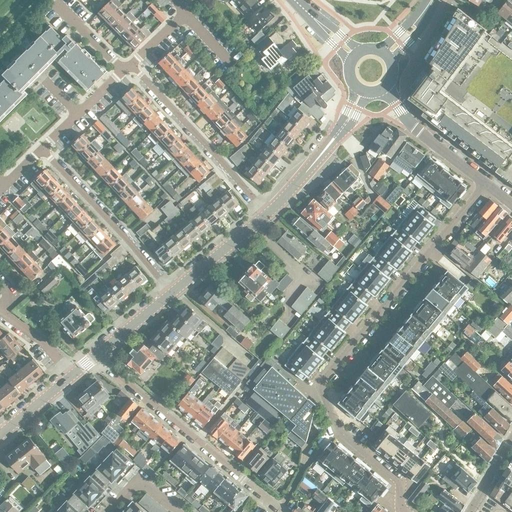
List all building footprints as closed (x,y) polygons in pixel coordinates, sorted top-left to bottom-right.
[(118,0),(111,0),(99,13),(106,20),(119,8),(123,4),(118,0)] [(233,0),(239,6),(238,8),(243,14),(257,2),(255,0),(233,0)] [(511,13),(511,2),(509,0),(508,0),(498,13),(507,20),(511,13)] [(151,12),(155,16),(159,11),(152,3),(149,6),(153,10),(151,12)] [(257,32),(273,17),(263,6),(247,21),(257,32)] [(126,15),(119,8),(106,20),(113,28),(126,15)] [(414,91),(408,99),(424,111),(421,115),(502,177),(508,181),(511,184),(511,59),(482,36),(487,30),(458,8),(426,61),(433,66),(428,74),(424,70),(410,88),(414,91)] [(159,11),(155,16),(159,19),(160,18),(164,21),(167,18),(159,11)] [(130,12),(126,15),(113,28),(121,35),(133,22),(137,19),(130,12)] [(133,22),(121,35),(128,42),(141,30),(140,29),(133,22)] [(68,43),(51,26),(3,75),(7,78),(0,85),(0,119),(24,95),(20,91),(55,56),(89,90),(105,73),(101,69),(101,68),(76,43),(76,44),(71,39),(68,43)] [(144,26),(140,29),(141,30),(128,42),(135,50),(151,34),(144,26)] [(234,32),(229,26),(225,30),(230,35),(234,32)] [(256,45),(265,36),(261,31),(252,40),(256,45)] [(301,67),(301,68),(304,65),(297,57),(297,56),(295,53),(296,53),(292,49),(296,45),(292,40),(285,46),(283,43),(284,42),(284,40),(283,39),(277,31),(269,38),(268,35),(257,45),(266,56),(262,59),(271,70),(279,63),(281,65),(288,59),(290,62),(294,59),(301,67)] [(179,44),(187,53),(192,49),(184,40),(179,44)] [(177,55),(174,57),(170,53),(159,63),(167,72),(181,59),(177,55)] [(169,77),(174,81),(186,70),(182,66),(186,62),(182,58),(181,59),(167,72),(170,75),(169,77)] [(284,88),(287,91),(302,105),(298,109),(309,118),(322,106),(323,108),(325,108),(327,107),(328,106),(327,103),(325,101),(330,97),(331,98),(333,97),(333,96),(334,95),(334,94),(334,93),(333,93),(333,92),(330,89),(332,87),(327,81),(328,80),(322,74),(320,76),(315,70),(311,73),(307,68),(304,68),(304,65),(301,68),(301,70),(304,71),(308,75),(296,85),(293,81),(284,88)] [(189,67),(186,70),(174,81),(178,86),(179,85),(183,89),(197,75),(189,67)] [(183,89),(190,97),(201,87),(197,83),(202,78),(199,74),(197,75),(183,89)] [(201,87),(190,97),(190,99),(193,102),(195,102),(198,105),(213,92),(208,87),(205,90),(201,87)] [(132,89),(121,99),(125,103),(120,107),(124,111),(129,107),(140,97),(132,89)] [(221,100),(213,92),(198,105),(206,114),(221,100)] [(129,107),(124,111),(129,116),(133,112),(137,115),(148,105),(140,97),(129,107)] [(206,114),(214,122),(228,108),(221,100),(206,114)] [(148,105),(137,115),(133,119),(141,127),(145,124),(144,123),(155,113),(148,105)] [(228,108),(214,122),(222,130),(236,117),(228,108)] [(311,120),(309,118),(298,109),(290,118),(304,129),(311,120)] [(270,117),(272,119),(278,113),(275,110),(270,117)] [(144,123),(145,124),(152,132),(163,122),(155,113),(144,123)] [(112,123),(104,114),(100,119),(108,127),(112,123)] [(243,124),(236,117),(222,130),(229,138),(246,123),(245,123),(243,124)] [(270,117),(264,123),(267,125),(272,119),(270,117)] [(290,118),(283,128),(296,139),(304,129),(290,118)] [(97,121),(93,125),(98,131),(100,133),(105,129),(97,121)] [(163,122),(152,132),(153,132),(149,136),(157,144),(171,131),(163,122)] [(108,127),(116,136),(120,131),(112,123),(108,127)] [(246,123),(229,138),(237,147),(248,137),(244,132),(249,127),(246,123)] [(275,137),(289,148),(296,139),(283,128),(278,124),(274,128),(279,132),(275,137)] [(381,151),(395,133),(387,127),(381,135),(379,134),(369,148),(379,155),(382,151),(381,151)] [(263,131),(260,129),(255,135),(257,137),(263,131)] [(391,158),(407,136),(397,129),(397,130),(395,133),(381,151),(382,151),(391,158)] [(164,152),(179,139),(171,131),(157,144),(164,152)] [(117,139),(122,144),(127,139),(122,134),(117,139)] [(83,135),(72,145),(79,153),(90,143),(83,135)] [(257,137),(255,135),(249,141),(252,144),(257,137)] [(275,137),(268,146),(281,157),(289,148),(275,137)] [(130,143),(127,139),(122,144),(126,148),(130,143)] [(172,161),(187,147),(179,139),(164,152),(172,161)] [(98,151),(91,143),(90,143),(79,153),(87,162),(98,151)] [(413,171),(424,156),(407,143),(393,162),(410,174),(413,170),(413,171)] [(274,166),(281,157),(268,146),(260,155),(274,166)] [(180,169),(194,155),(187,147),(172,161),(180,169)] [(241,153),(239,150),(230,158),(233,162),(243,154),(241,153)] [(95,170),(106,159),(98,151),(87,162),(95,170)] [(237,166),(246,159),(243,154),(233,162),(237,166)] [(367,154),(360,157),(365,172),(371,166),(367,154)] [(194,155),(180,169),(187,177),(191,174),(202,164),(194,155)] [(266,175),(274,166),(260,155),(256,160),(252,157),(248,161),(249,161),(266,175)] [(423,186),(440,165),(439,165),(431,158),(414,178),(423,186)] [(106,159),(95,170),(103,178),(114,168),(106,159)] [(369,174),(378,181),(389,166),(379,159),(369,174)] [(258,185),(266,175),(249,161),(246,164),(250,168),(245,173),(258,185)] [(202,164),(191,174),(199,182),(210,172),(202,164)] [(339,175),(354,190),(357,188),(359,188),(363,184),(360,178),(358,176),(359,176),(359,173),(351,165),(348,168),(347,168),(345,168),(344,168),(342,171),(342,173),(339,175)] [(449,173),(440,165),(423,186),(432,193),(449,173)] [(108,184),(111,187),(122,176),(114,168),(103,178),(103,179),(103,181),(106,184),(108,184)] [(34,179),(31,183),(39,192),(53,178),(45,169),(34,179)] [(126,173),(122,176),(111,187),(119,195),(130,184),(134,181),(126,173)] [(449,173),(432,193),(440,200),(439,201),(440,201),(458,180),(457,180),(449,173)] [(207,185),(208,187),(219,178),(215,174),(205,182),(207,185)] [(347,190),(351,194),(354,190),(339,175),(337,177),(335,177),(332,180),(332,182),(343,194),(347,190)] [(39,192),(38,193),(42,197),(47,193),(50,197),(61,186),(53,178),(39,192)] [(208,187),(212,191),(229,212),(239,204),(228,190),(222,195),(216,188),(222,182),(219,178),(208,187)] [(467,187),(458,180),(440,201),(449,209),(458,198),(458,199),(459,197),(460,198),(466,192),(465,191),(466,189),(465,189),(467,187)] [(201,190),(207,185),(205,182),(198,187),(201,190)] [(343,194),(332,182),(332,183),(329,183),(327,185),(327,188),(324,190),(339,205),(342,202),(339,198),(343,194)] [(378,183),(373,189),(381,196),(386,190),(378,183)] [(123,200),(126,203),(138,193),(130,184),(119,195),(118,197),(122,201),(123,200)] [(61,186),(50,197),(58,205),(69,195),(61,186)] [(388,202),(392,205),(404,190),(401,187),(388,202)] [(333,216),(342,207),(339,205),(324,190),(322,192),(320,192),(317,195),(317,197),(316,197),(318,199),(316,201),(330,213),(333,216)] [(214,202),(209,206),(220,219),(229,212),(212,191),(208,194),(214,202)] [(126,203),(134,212),(146,201),(138,193),(126,203)] [(69,195),(58,205),(66,214),(77,203),(69,195)] [(18,196),(13,202),(20,210),(29,201),(25,197),(22,200),(18,196)] [(359,210),(361,208),(366,203),(363,200),(360,196),(352,204),(356,207),(359,210)] [(379,196),(373,203),(385,213),(391,206),(379,196)] [(324,226),(326,228),(335,218),(333,216),(330,213),(316,201),(314,199),(313,200),(311,200),(309,202),(310,204),(307,207),(312,212),(314,212),(327,223),(324,226)] [(488,217),(497,206),(490,200),(479,213),(482,216),(478,220),(477,219),(470,227),(476,231),(488,217)] [(32,204),(29,201),(20,210),(23,213),(32,204)] [(154,210),(146,201),(134,212),(142,220),(154,210)] [(174,205),(170,201),(161,209),(164,213),(174,205)] [(77,203),(66,214),(74,222),(85,212),(77,203)] [(413,208),(406,217),(427,235),(430,231),(434,225),(430,221),(433,217),(418,204),(414,208),(413,208)] [(177,210),(175,207),(174,205),(164,213),(168,217),(170,215),(177,210)] [(502,220),(507,214),(508,213),(499,205),(498,206),(497,206),(488,217),(496,224),(501,219),(502,220)] [(190,210),(193,214),(188,218),(191,221),(202,234),(211,227),(197,211),(194,206),(190,210)] [(201,207),(197,211),(211,227),(220,219),(209,206),(204,210),(201,207)] [(312,212),(307,207),(302,213),(323,232),(326,228),(324,226),(327,223),(314,212),(312,212)] [(358,213),(354,209),(353,207),(347,212),(353,218),(358,213)] [(13,220),(16,218),(20,213),(17,210),(10,217),(13,220)] [(170,215),(172,218),(179,212),(177,210),(170,215)] [(74,222),(70,225),(78,234),(93,220),(85,212),(74,222)] [(20,213),(16,218),(13,220),(16,224),(18,222),(19,223),(24,218),(20,213)] [(500,243),(511,228),(511,218),(509,216),(492,236),(500,243)] [(293,225),(323,252),(325,249),(330,253),(334,248),(300,217),(298,219),(295,219),(293,222),(293,224),(293,225)] [(399,227),(395,231),(411,244),(415,240),(419,244),(424,238),(427,235),(406,217),(398,226),(399,227)] [(488,217),(476,231),(476,232),(475,233),(483,240),(493,228),(494,230),(498,226),(496,224),(488,217)] [(93,220),(78,234),(86,242),(100,228),(93,220)] [(191,221),(181,229),(192,242),(202,234),(191,221)] [(151,228),(147,224),(136,232),(140,237),(151,228)] [(158,225),(152,230),(155,233),(161,228),(158,225)] [(29,237),(31,234),(36,230),(33,227),(25,234),(29,237)] [(100,228),(86,242),(94,250),(108,237),(100,228)] [(4,229),(0,232),(0,246),(1,247),(11,237),(4,229)] [(181,229),(172,236),(183,250),(192,242),(181,229)] [(52,243),(57,238),(51,231),(45,236),(52,243)] [(391,235),(384,244),(405,261),(408,258),(407,258),(412,252),(407,248),(411,244),(395,231),(392,235),(391,235)] [(306,250),(307,249),(287,232),(286,232),(287,232),(279,242),(278,241),(278,242),(298,259),(306,250)] [(331,232),(325,239),(333,246),(339,239),(331,232)] [(165,236),(160,240),(174,257),(183,250),(172,236),(168,240),(165,236)] [(11,237),(1,247),(9,256),(20,245),(11,237)] [(108,237),(94,250),(101,259),(116,245),(108,237)] [(47,251),(51,247),(43,238),(39,243),(47,251)] [(157,243),(160,247),(154,251),(165,265),(174,257),(160,240),(157,243)] [(473,260),(461,249),(457,245),(459,243),(455,240),(446,252),(466,269),(473,260)] [(476,248),(468,242),(465,245),(473,252),(476,248)] [(376,253),(377,254),(373,258),(389,271),(392,266),(397,270),(402,265),(405,261),(384,244),(376,253)] [(16,264),(27,254),(20,245),(9,256),(12,259),(12,261),(15,264),(16,264)] [(124,250),(120,246),(109,255),(111,257),(113,259),(124,250)] [(61,253),(67,260),(71,256),(65,249),(61,253)] [(113,259),(114,260),(117,263),(128,254),(124,250),(113,259)] [(481,250),(473,260),(466,269),(477,278),(492,260),(481,250)] [(24,272),(35,262),(27,254),(16,264),(24,272)] [(50,263),(54,267),(63,260),(59,255),(50,263)] [(71,256),(67,260),(73,266),(78,262),(71,256)] [(369,262),(362,271),(383,288),(386,285),(385,285),(390,279),(385,275),(389,271),(373,258),(370,262),(369,262)] [(58,271),(62,267),(67,273),(71,269),(63,260),(54,267),(58,271)] [(327,282),(338,268),(329,260),(317,274),(327,282)] [(254,279),(263,288),(270,294),(276,287),(282,292),(291,282),(285,276),(279,283),(274,280),(273,281),(261,271),(265,267),(259,261),(255,265),(254,264),(246,273),(253,280),(254,279)] [(35,262),(24,272),(32,281),(43,271),(35,262)] [(126,274),(137,288),(147,279),(136,266),(126,274)] [(83,277),(88,272),(83,267),(79,271),(83,277)] [(94,272),(97,275),(103,270),(100,267),(94,272)] [(355,280),(351,285),(367,298),(370,293),(375,297),(380,291),(380,292),(383,288),(362,271),(354,280),(355,280)] [(469,288),(448,271),(440,280),(461,297),(469,288)] [(88,278),(88,279),(90,281),(97,275),(94,272),(88,278)] [(261,291),(263,288),(254,279),(253,280),(246,273),(246,274),(239,282),(246,289),(247,288),(250,291),(249,292),(245,296),(251,302),(255,297),(260,302),(266,295),(261,291)] [(117,282),(128,295),(137,288),(126,274),(117,282)] [(44,294),(58,282),(52,275),(39,288),(44,294)] [(461,297),(440,280),(440,281),(433,289),(453,305),(460,297),(461,297)] [(511,300),(511,280),(511,281),(499,297),(508,305),(511,300)] [(128,295),(117,282),(113,286),(110,282),(105,286),(119,303),(128,295)] [(347,288),(339,298),(361,315),(363,312),(363,311),(368,306),(363,302),(367,298),(351,285),(348,289),(347,288)] [(119,303),(105,286),(97,293),(93,288),(87,293),(91,298),(92,297),(104,312),(109,309),(110,310),(119,303)] [(210,286),(199,299),(212,310),(218,303),(223,306),(229,311),(225,315),(242,330),(251,320),(233,305),(233,306),(224,298),(210,286)] [(299,297),(304,301),(312,291),(307,287),(299,297)] [(359,420),(365,426),(475,293),(469,288),(461,297),(460,297),(453,305),(446,314),(447,314),(446,315),(439,323),(432,332),(432,333),(431,332),(424,341),(417,349),(410,358),(403,367),(396,376),(388,385),(381,394),(373,402),(367,411),(359,420)] [(453,305),(433,289),(426,297),(426,298),(446,315),(447,314),(446,314),(453,305)] [(304,301),(309,305),(317,295),(312,291),(304,301)] [(305,310),(309,305),(304,301),(299,297),(295,302),(305,310)] [(332,307),(329,311),(345,324),(348,320),(353,324),(357,318),(358,318),(361,315),(339,298),(332,307)] [(439,323),(446,315),(426,298),(419,306),(439,323)] [(295,302),(292,306),(292,307),(301,315),(305,310),(295,302)] [(511,320),(511,305),(510,304),(499,316),(508,324),(509,324),(511,320)] [(65,308),(55,317),(59,321),(58,322),(63,328),(64,327),(67,330),(66,331),(73,338),(81,331),(82,332),(91,324),(90,323),(93,320),(93,319),(89,313),(87,313),(85,315),(76,306),(69,313),(65,308)] [(182,311),(179,315),(195,329),(196,329),(198,325),(203,328),(207,323),(187,306),(186,307),(185,306),(181,310),(182,311)] [(439,323),(419,306),(411,315),(432,332),(439,323)] [(257,311),(254,316),(258,319),(262,315),(257,311)] [(325,315),(317,324),(338,342),(341,339),(341,338),(346,332),(341,329),(345,324),(329,311),(325,316),(325,315)] [(195,329),(179,315),(176,318),(174,317),(171,322),(172,323),(171,324),(187,338),(191,334),(195,337),(199,332),(196,329),(195,329)] [(432,333),(432,332),(411,315),(411,316),(404,324),(424,341),(431,332),(432,333)] [(511,335),(504,329),(508,324),(499,316),(498,316),(487,329),(506,345),(511,338),(511,335)] [(270,330),(275,335),(284,324),(279,319),(270,330)] [(188,339),(187,338),(171,324),(168,321),(167,322),(166,321),(162,326),(163,327),(159,331),(176,345),(180,340),(184,343),(188,339)] [(471,324),(480,332),(482,329),(478,326),(473,322),(471,324)] [(281,340),(290,329),(284,324),(275,335),(281,340)] [(310,334),(307,338),(322,351),(326,347),(331,351),(335,345),(336,345),(338,342),(317,324),(310,334)] [(417,349),(424,341),(404,324),(397,333),(417,349)] [(463,331),(481,347),(486,341),(468,325),(463,331)] [(176,345),(159,331),(156,334),(155,333),(152,337),(153,338),(152,339),(168,354),(172,349),(176,352),(180,348),(176,345)] [(3,336),(0,338),(0,351),(1,351),(0,351),(14,340),(8,332),(3,336)] [(410,358),(417,349),(397,333),(390,342),(410,358)] [(303,342),(295,351),(316,369),(319,365),(324,359),(319,356),(322,351),(307,338),(303,343),(303,342)] [(0,351),(1,351),(7,359),(9,358),(12,361),(20,355),(17,351),(21,348),(14,340),(0,351)] [(132,367),(141,374),(157,356),(162,360),(161,360),(162,361),(166,355),(152,342),(147,348),(140,343),(125,361),(126,363),(125,364),(129,367),(130,366),(132,368),(132,367)] [(403,367),(410,358),(390,342),(383,350),(382,350),(403,367)] [(218,361),(227,351),(222,347),(214,358),(218,361)] [(396,376),(403,367),(382,350),(375,359),(396,376)] [(223,365),(232,355),(227,351),(218,361),(223,365)] [(288,361),(285,365),(284,365),(288,368),(288,369),(300,378),(304,374),(308,378),(313,372),(314,372),(316,369),(295,351),(288,360),(288,361)] [(467,352),(461,358),(475,372),(481,366),(467,352)] [(462,379),(474,391),(485,402),(488,400),(511,422),(511,421),(511,405),(480,376),(479,376),(455,353),(445,363),(451,368),(458,375),(462,379)] [(223,365),(228,369),(236,359),(232,355),(223,365)] [(284,415),(291,421),(309,399),(308,399),(294,386),(298,382),(269,356),(246,383),(253,389),(256,391),(284,415)] [(242,380),(228,369),(223,365),(218,361),(214,358),(207,365),(202,372),(230,395),(242,380)] [(228,369),(242,380),(251,370),(236,359),(228,369)] [(388,385),(396,376),(375,359),(368,368),(388,385)] [(23,367),(34,380),(42,373),(31,360),(23,367)] [(444,362),(439,368),(452,381),(458,375),(451,368),(445,363),(444,362)] [(502,370),(511,379),(511,364),(509,362),(502,370)] [(23,367),(15,373),(26,387),(34,380),(23,367)] [(388,385),(368,368),(367,368),(368,368),(361,377),(381,394),(388,385)] [(18,393),(26,387),(15,373),(7,380),(8,381),(18,393)] [(183,382),(189,387),(195,380),(189,375),(183,382)] [(497,449),(503,438),(475,413),(471,418),(463,411),(468,406),(459,398),(458,399),(433,376),(424,386),(449,409),(451,407),(467,422),(497,449)] [(373,402),(381,394),(361,377),(353,386),(373,402)] [(511,402),(511,385),(502,377),(494,386),(511,402)] [(204,381),(200,378),(196,384),(199,387),(204,381)] [(465,424),(449,409),(424,386),(417,380),(410,388),(458,431),(457,432),(464,438),(472,429),(465,423),(465,424)] [(1,388),(12,401),(20,394),(18,393),(8,381),(1,388)] [(89,390),(87,390),(99,404),(109,396),(97,382),(93,386),(91,385),(88,388),(89,390)] [(185,413),(197,398),(193,394),(199,387),(196,384),(177,406),(180,408),(180,410),(183,412),(185,412),(185,413)] [(1,388),(0,386),(0,403),(4,408),(12,401),(1,388)] [(373,402),(353,386),(347,394),(346,394),(367,411),(373,402)] [(194,420),(209,401),(216,392),(213,389),(202,402),(197,398),(185,413),(186,413),(187,415),(189,417),(191,417),(194,420)] [(99,404),(87,390),(77,399),(88,413),(99,404)] [(117,396),(126,403),(130,398),(121,390),(117,396)] [(268,434),(284,415),(256,391),(245,403),(260,416),(259,417),(257,415),(252,421),(267,434),(268,433),(268,434)] [(504,436),(510,425),(485,402),(474,391),(470,395),(482,406),(483,405),(484,406),(478,412),(484,417),(504,436)] [(431,415),(406,392),(394,405),(419,428),(431,415)] [(359,420),(367,411),(346,394),(338,403),(348,411),(346,413),(353,419),(355,417),(359,420)] [(113,418),(109,424),(102,433),(114,443),(115,441),(119,437),(124,430),(116,424),(122,417),(126,420),(138,406),(137,405),(137,403),(135,401),(133,401),(130,398),(126,403),(113,418)] [(292,430),(298,435),(306,442),(308,435),(311,423),(313,417),(316,405),(312,402),(309,399),(291,421),(296,425),(292,430)] [(209,401),(194,420),(194,422),(197,424),(199,424),(203,427),(222,405),(217,401),(214,405),(209,401)] [(242,402),(238,408),(245,413),(249,408),(242,402)] [(140,429),(151,416),(147,413),(147,411),(145,409),(143,409),(142,408),(131,422),(140,429)] [(60,413),(52,420),(58,427),(60,426),(66,433),(72,428),(85,444),(79,449),(79,452),(82,455),(91,448),(101,437),(89,423),(84,427),(70,411),(67,414),(66,413),(63,416),(60,413)] [(218,438),(230,424),(233,420),(225,413),(209,431),(210,432),(209,433),(212,436),(213,435),(217,439),(218,438)] [(105,420),(109,424),(113,418),(109,415),(105,420)] [(150,437),(161,424),(160,423),(159,421),(157,419),(156,419),(151,416),(140,429),(150,437)] [(226,445),(238,431),(230,424),(218,438),(226,445)] [(161,446),(172,433),(168,429),(167,428),(165,426),(164,426),(162,425),(151,438),(156,442),(152,448),(156,452),(161,446)] [(388,425),(385,429),(372,445),(381,453),(398,433),(388,425)] [(292,430),(287,435),(294,441),(298,435),(292,430)] [(238,431),(226,445),(234,452),(246,438),(238,431)] [(172,433),(161,446),(170,454),(181,441),(180,440),(180,438),(177,436),(176,436),(172,433)] [(390,460),(406,440),(398,433),(381,453),(390,460)] [(128,444),(119,437),(115,441),(124,449),(128,444)] [(246,438),(234,452),(234,453),(238,456),(237,458),(241,460),(241,459),(243,460),(255,446),(246,438)] [(472,446),(488,462),(495,452),(481,438),(472,446)] [(19,447),(18,447),(30,464),(31,463),(40,475),(51,466),(46,460),(46,459),(30,439),(19,447)] [(398,467),(415,447),(406,440),(390,460),(398,467)] [(316,463),(325,471),(343,449),(333,442),(331,441),(330,443),(328,441),(323,448),(325,449),(323,451),(325,452),(316,463)] [(185,443),(185,444),(171,460),(180,467),(193,452),(189,449),(188,446),(185,443)] [(137,452),(128,444),(124,449),(134,457),(137,452)] [(30,464),(18,447),(15,450),(6,457),(19,472),(30,464)] [(407,475),(424,454),(423,454),(415,447),(398,467),(407,474),(407,475)] [(107,454),(102,458),(124,478),(129,472),(125,468),(131,461),(117,448),(113,453),(112,451),(107,454)] [(351,456),(350,457),(342,450),(343,449),(325,471),(334,478),(351,456)] [(257,472),(269,458),(259,450),(247,464),(257,472)] [(142,468),(146,464),(141,459),(144,456),(140,452),(133,460),(142,468)] [(188,474),(202,458),(199,456),(196,455),(193,452),(180,467),(188,474)] [(273,459),(259,475),(267,481),(265,482),(270,486),(271,485),(273,486),(287,470),(280,465),(286,459),(279,453),(273,459)] [(430,466),(433,462),(424,454),(407,475),(416,482),(430,466)] [(334,478),(342,485),(360,464),(351,456),(334,478)] [(118,484),(124,478),(102,458),(99,462),(96,468),(98,469),(94,473),(108,486),(114,480),(118,484)] [(202,458),(188,474),(185,477),(194,485),(209,466),(205,463),(204,460),(202,458)] [(156,472),(146,464),(142,468),(151,476),(156,472)] [(360,464),(342,485),(343,486),(346,482),(354,489),(369,471),(369,470),(368,471),(360,465),(361,464),(360,464)] [(211,466),(210,467),(199,480),(202,483),(195,492),(199,495),(201,492),(219,471),(213,466),(211,466)] [(503,475),(511,481),(511,469),(508,467),(503,475)] [(452,478),(468,492),(477,482),(461,468),(452,478)] [(219,471),(201,492),(205,496),(210,490),(213,493),(226,477),(219,471)] [(360,500),(378,478),(369,471),(354,489),(363,496),(360,499),(360,500)] [(165,472),(162,476),(168,481),(172,477),(165,472)] [(314,484),(317,480),(306,472),(304,477),(314,484)] [(102,492),(108,486),(94,473),(90,477),(89,476),(84,478),(79,482),(101,502),(106,496),(102,492)] [(498,483),(511,493),(511,491),(511,481),(503,475),(498,483)] [(29,489),(35,483),(29,477),(23,484),(29,489)] [(178,482),(172,477),(168,481),(174,486),(178,482)] [(220,499),(233,483),(226,477),(213,493),(217,496),(214,499),(217,502),(220,499)] [(317,487),(304,478),(299,484),(312,494),(317,487)] [(378,478),(360,500),(369,507),(378,496),(380,497),(381,496),(383,497),(388,490),(387,489),(388,488),(377,479),(378,478)] [(314,484),(320,489),(323,485),(317,480),(314,484)] [(409,499),(414,503),(415,504),(429,486),(423,481),(420,484),(420,485),(409,499)] [(101,502),(79,482),(76,487),(73,492),(75,493),(71,498),(85,511),(91,505),(95,508),(101,502)] [(233,483),(220,499),(227,505),(240,489),(233,483)] [(503,504),(503,503),(511,493),(498,483),(491,494),(503,504)] [(181,487),(177,492),(183,497),(187,493),(181,487)] [(240,489),(227,505),(231,508),(227,511),(234,511),(247,497),(247,495),(240,489)] [(327,497),(317,489),(312,496),(322,504),(327,497)] [(445,504),(455,511),(461,511),(465,505),(464,505),(444,489),(438,498),(439,500),(445,504)] [(511,491),(511,493),(503,503),(503,504),(504,504),(509,508),(510,509),(511,510),(511,491)] [(143,507),(151,497),(146,493),(138,503),(143,507)] [(192,504),(195,500),(188,494),(185,498),(192,504)] [(143,507),(148,511),(156,501),(151,497),(143,507)] [(0,511),(19,511),(8,501),(10,499),(9,498),(7,501),(2,506),(0,503),(0,511)] [(83,511),(85,511),(71,498),(67,502),(66,500),(61,503),(56,507),(61,511),(83,511)] [(329,511),(330,511),(336,504),(328,498),(317,511),(329,511)] [(195,500),(192,504),(199,510),(202,506),(195,500)] [(148,511),(149,511),(154,511),(160,505),(156,501),(148,511)] [(127,507),(124,509),(127,511),(143,511),(133,502),(130,506),(127,507)]
